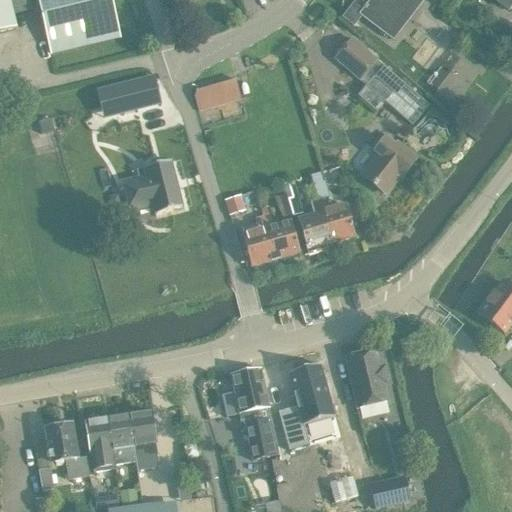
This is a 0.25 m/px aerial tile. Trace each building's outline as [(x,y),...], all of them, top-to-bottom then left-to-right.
[(6,0),(0,0),(0,31),(15,28),(6,0)] [(110,0),(36,0),(50,55),(120,38),(110,0)] [(392,41),(423,0),(356,0),(343,19),(353,27),(361,17),(392,41)] [(511,0),(491,0),(507,12),(511,5),(511,0)] [(429,107),(352,40),(335,60),(359,81),(366,87),(357,97),(376,113),(385,104),(412,127),(429,107)] [(432,96),(470,103),(478,59),(459,55),(457,64),(438,60),(432,96)] [(153,78),(97,93),(101,107),(115,104),(118,115),(160,104),(153,78)] [(235,80),(196,91),(194,97),(198,112),(241,100),(235,80)] [(42,135),(52,133),(49,121),(39,124),(42,135)] [(369,149),(378,156),(362,177),(384,194),(397,177),(401,179),(416,160),(397,145),(395,147),(380,135),(369,149)] [(145,177),(121,183),(129,214),(153,208),(155,216),(182,209),(170,163),(143,169),(145,177)] [(329,198),(321,173),(310,176),(313,185),(318,201),(330,246),(355,238),(345,206),(329,211),(326,199),(329,198)] [(293,182),(283,185),(284,190),(286,198),(292,218),(302,214),(294,187),(293,182)] [(313,216),(296,221),(306,253),(330,246),(318,201),(313,185),(318,202),(310,204),(313,216)] [(244,212),(240,197),(225,202),(230,217),(244,212)] [(276,201),(277,203),(282,220),(292,218),(286,198),(276,201)] [(274,227),(271,214),(269,209),(261,211),(263,217),(275,262),(299,255),(290,223),(274,227)] [(263,217),(261,211),(260,211),(262,217),(254,219),(258,232),(241,237),(251,269),(275,262),(263,217)] [(511,290),(501,282),(477,314),(504,335),(511,325),(511,290)] [(376,352),(345,359),(357,410),(388,402),(384,386),(388,385),(384,367),(379,368),(376,352)] [(297,408),(278,414),(288,452),(309,446),(304,427),(334,419),(320,367),(288,375),(297,408)] [(235,394),(221,397),(226,419),(239,416),(240,422),(244,421),(252,462),(278,456),(262,376),(261,371),(260,371),(231,377),(230,377),(235,394)] [(153,446),(156,445),(151,414),(129,417),(134,449),(132,449),(134,464),(135,464),(136,469),(157,466),(153,446)] [(132,449),(134,449),(129,417),(108,420),(115,467),(134,464),(132,449)] [(115,471),(114,467),(115,467),(108,420),(85,424),(90,455),(93,474),(115,471)] [(47,430),(45,431),(47,445),(51,464),(64,462),(68,482),(90,478),(86,458),(78,460),(72,426),(59,428),(56,424),(48,426),(47,430)] [(50,470),(38,472),(41,492),(53,490),(50,470)] [(404,478),(369,486),(375,510),(410,502),(404,478)] [(179,481),(182,499),(191,498),(188,479),(179,481)] [(122,494),(124,511),(139,509),(137,492),(122,494)] [(120,498),(107,499),(109,511),(121,510),(120,498)]
